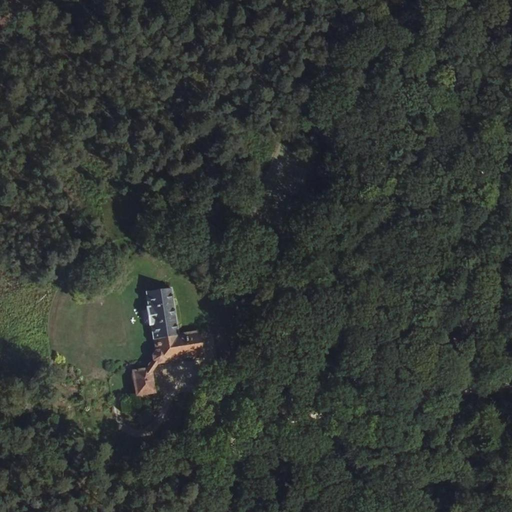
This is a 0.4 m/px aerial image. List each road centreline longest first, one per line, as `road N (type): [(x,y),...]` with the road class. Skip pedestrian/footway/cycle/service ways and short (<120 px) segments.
road 1 (track): [(180,443),(511,389)]
road 2 (track): [(180,443),(162,442),(33,371),(0,385)]
